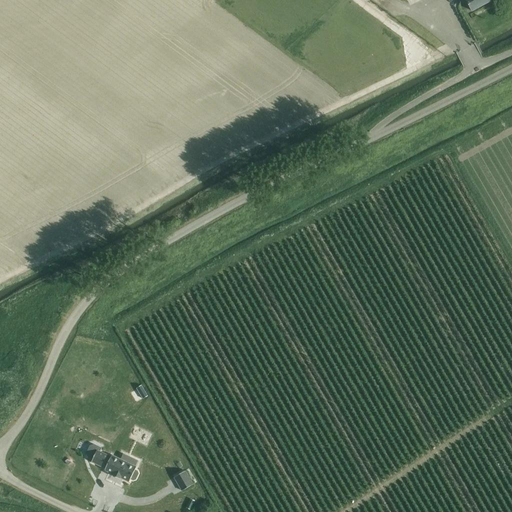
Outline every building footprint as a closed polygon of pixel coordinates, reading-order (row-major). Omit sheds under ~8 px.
[(465,0),(468,5),(468,6),(469,9),(471,9),(472,11),(490,2),(488,0),(465,0)] [(141,386),(136,389),(143,399),(147,396),(141,386)] [(90,445),(86,454),(87,457),(92,460),(91,462),(105,469),(105,471),(113,475),(112,476),(120,480),(121,478),(129,482),(131,479),(133,480),(136,479),(138,474),(137,471),(135,470),(137,467),(112,455),(111,457),(100,452),(102,448),(94,444),(90,445)] [(186,471),(174,477),(182,490),(193,484),(186,471)] [(190,499),(186,508),(190,510),(194,501),(190,499)]
